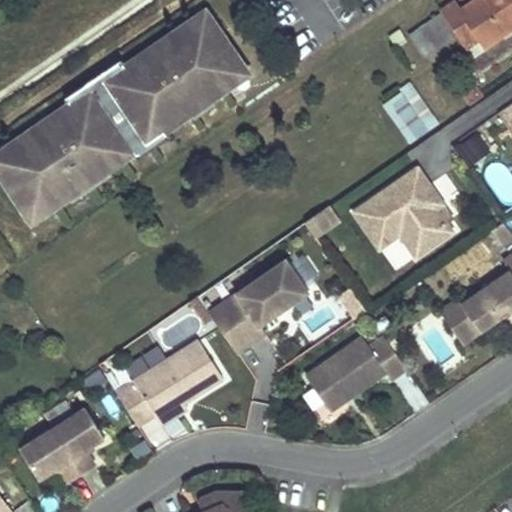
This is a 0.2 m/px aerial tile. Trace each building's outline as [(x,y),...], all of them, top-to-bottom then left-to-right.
[(443,13),(410,35),(425,56),(459,35),(466,46),(480,38),(484,45),(511,27),(511,0),(475,0),(461,9),(455,1),(441,10),(443,13)] [(38,133),(0,159),(0,171),(28,213),(51,197),(56,205),(70,195),(66,190),(107,163),(110,168),(134,151),(149,141),(146,136),(163,125),(191,105),(210,93),(213,98),(227,88),(222,81),(245,65),(211,16),(188,31),(185,26),(171,36),(174,41),(131,70),(109,85),(101,73),(88,83),(96,94),(77,106),(74,101),(35,128),(38,133)] [(123,59),(101,73),(109,85),(131,70),(123,59)] [(250,73),(245,65),(222,81),(227,88),(250,73)] [(470,79),(457,88),(471,108),(485,99),(470,79)] [(380,102),(409,143),(439,122),(410,81),(380,102)] [(83,96),(74,101),(77,106),(96,94),(88,83),(78,89),(83,96)] [(191,105),(195,110),(213,98),(210,93),(191,105)] [(511,103),(499,112),(511,131),(511,103)] [(134,151),(139,158),(171,136),(163,125),(146,136),(149,141),(134,151)] [(453,145),(468,166),(492,150),(478,129),(453,145)] [(511,175),(498,158),(482,171),(509,205),(511,203),(511,175)] [(66,190),(70,195),(110,168),(107,163),(66,190)] [(449,212),(419,168),(356,212),(381,248),(402,234),(418,257),(454,232),(448,224),(443,216),(449,212)] [(51,197),(28,213),(33,220),(56,205),(51,197)] [(314,236),(340,219),(329,202),(303,219),(314,236)] [(455,220),(449,212),(443,216),(448,224),(455,220)] [(461,304),(481,332),(511,310),(511,255),(504,261),(510,270),(461,304)] [(214,318),(238,353),(267,333),(261,325),(309,291),(286,259),(210,312),(214,318)] [(352,285),(337,291),(347,315),(363,309),(352,285)] [(210,312),(198,296),(190,301),(206,324),(214,318),(210,312)] [(463,345),(481,332),(461,304),(458,299),(440,311),(463,345)] [(391,379),(407,368),(385,336),(370,346),(363,336),(306,375),(330,411),(345,401),(342,397),(349,392),(352,396),(386,372),(391,379)] [(140,425),(156,415),(162,425),(178,415),(175,409),(185,403),(224,378),(200,340),(118,391),(140,425)] [(345,401),(352,396),(349,392),(342,397),(345,401)] [(175,409),(178,415),(189,408),(185,403),(175,409)] [(87,406),(54,427),(84,473),(97,465),(90,454),(87,448),(94,444),(106,436),(87,406)] [(54,427),(22,448),(41,478),(53,470),(60,465),(63,470),(70,481),(84,473),(54,427)] [(97,449),(94,444),(87,448),(90,454),(97,449)] [(63,470),(60,465),(53,470),(56,475),(63,470)] [(0,511),(15,511),(0,491),(0,511)] [(250,511),(243,493),(216,492),(197,500),(201,509),(201,511),(250,511)]
